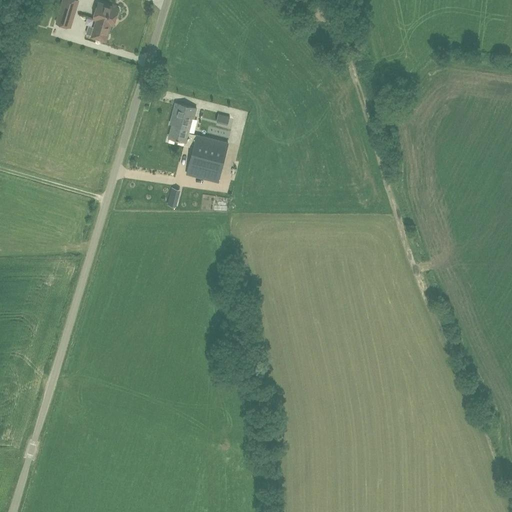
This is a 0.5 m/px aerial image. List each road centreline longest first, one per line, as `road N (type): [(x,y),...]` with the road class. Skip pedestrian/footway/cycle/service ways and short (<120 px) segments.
road 1 (track): [(302,0),(362,88),(419,263),(511,493)]
road 2 (unclassified): [(11,511),(167,0)]
